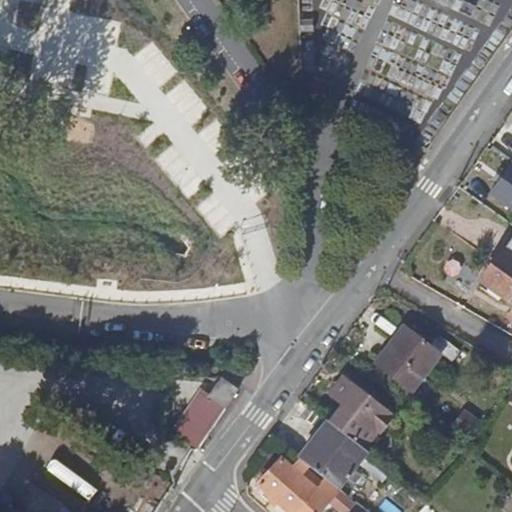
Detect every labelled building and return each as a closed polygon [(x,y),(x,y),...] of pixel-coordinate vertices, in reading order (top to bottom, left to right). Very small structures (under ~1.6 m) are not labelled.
[(511,210),(511,162),(510,160),(486,192),(511,210)] [(506,303),(511,295),(511,236),(478,282),(506,303)] [(400,326),(370,364),(405,391),(435,353),(400,326)] [(207,397),(223,407),(236,389),(219,379),(207,397)] [(343,408),(330,425),(363,451),(377,433),(381,436),(392,422),(388,419),(389,417),(342,382),(330,397),(343,408)] [(196,449),(223,407),(207,397),(199,392),(172,434),(196,449)] [(309,468),(337,491),(356,467),(366,454),(363,451),(330,425),(326,423),(299,460),(309,468)] [(111,511),(126,490),(70,452),(59,469),(82,484),(63,511),(111,511)] [(335,506),(344,496),(337,491),(309,468),(304,474),(294,466),(290,469),(279,460),(258,485),(269,495),(278,502),(289,511),(311,511),(324,497),(335,506)] [(337,491),(344,496),(363,472),(356,467),(337,491)] [(278,502),(269,495),(265,500),(274,507),(278,502)]
